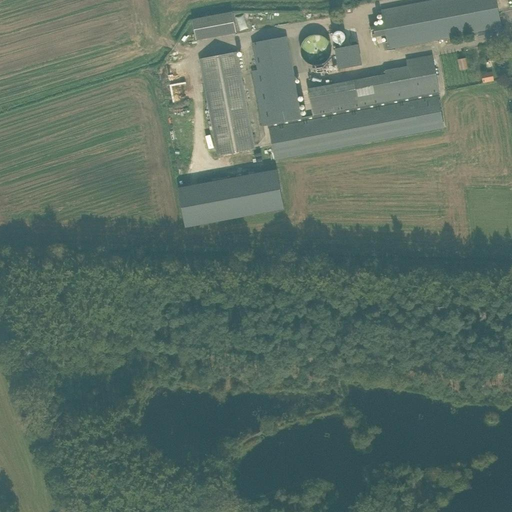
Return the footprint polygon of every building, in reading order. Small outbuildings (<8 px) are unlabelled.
[(501,27),(499,13),(497,14),(493,0),(435,0),(382,10),(384,24),(370,27),(371,37),(386,34),(387,42),(383,43),(384,49),(389,49),(477,32),(479,40),(494,37),(493,29),(501,27)] [(196,40),(236,33),(232,12),(192,19),(196,40)] [(333,38),(334,39),(334,40),(335,41),(335,42),(336,42),(337,42),(337,43),(338,43),(339,43),(340,43),(341,43),(342,43),(343,42),(344,41),(345,40),(345,39),(345,38),(346,38),(346,37),(346,36),(345,36),(345,35),(345,34),(344,33),(343,32),(342,32),(342,31),(341,31),(340,31),(339,31),(338,31),(337,31),(337,32),(336,32),(335,32),(335,33),(334,34),(334,35),(333,36),(333,37),(333,38)] [(301,54),(309,54),(309,60),(324,61),(325,36),(302,35),(301,54)] [(303,119),(292,63),(287,36),(252,43),(258,69),(268,125),(303,119)] [(362,65),(358,45),(335,49),(338,61),(339,69),(362,65)] [(218,156),(255,149),(237,52),(199,59),(218,156)] [(444,128),(438,93),(440,93),(440,92),(433,55),(406,60),(407,67),(393,69),(394,74),(378,77),(308,90),(313,117),(303,119),(268,125),(272,146),(275,160),(444,128)] [(468,68),(466,57),(458,59),(460,69),(468,68)] [(481,73),(482,83),(494,81),(493,71),(481,73)] [(285,171),(187,189),(194,229),(292,210),(285,171)]
